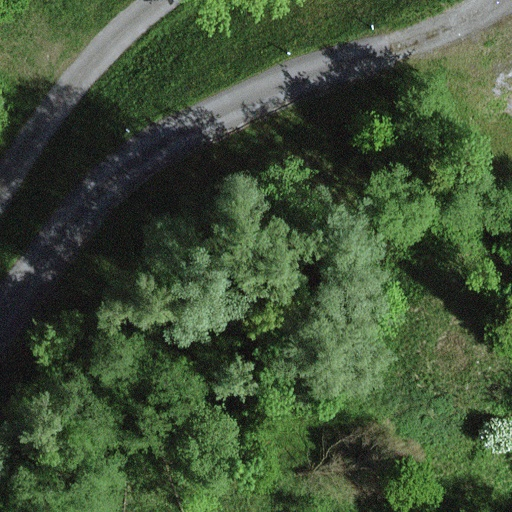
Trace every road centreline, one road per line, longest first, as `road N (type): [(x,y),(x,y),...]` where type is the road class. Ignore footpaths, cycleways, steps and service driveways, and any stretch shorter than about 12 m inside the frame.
road 1 (track): [(0,321),(101,187),(215,121),(427,34),(484,0)]
road 2 (track): [(0,208),(92,71),(176,0)]
